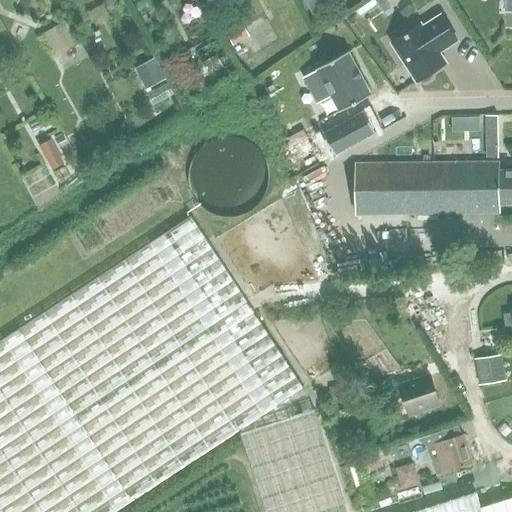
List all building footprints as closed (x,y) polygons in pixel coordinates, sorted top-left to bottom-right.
[(328,0),(305,0),(315,16),(332,7),(328,0)] [(441,15),(423,27),(420,24),(392,42),(418,83),(446,64),(440,54),(458,42),(441,15)] [(42,34),(56,58),(79,45),(65,21),(42,34)] [(228,33),(234,44),(250,35),(244,24),(228,33)] [(219,39),(169,65),(175,77),(183,93),(233,67),(225,51),(219,39)] [(318,70),(304,77),(317,103),(331,96),(340,112),(372,95),(348,52),(317,68),(318,70)] [(156,62),(140,70),(150,88),(165,79),(156,62)] [(327,135),(311,143),(321,163),(378,132),(367,111),(326,133),(327,135)] [(499,158),(498,115),(486,116),(488,159),(499,158)] [(279,135),(287,150),(308,138),(300,123),(279,135)] [(63,133),(55,137),(58,143),(66,139),(63,133)] [(39,146),(52,169),(65,162),(52,139),(39,146)] [(267,188),(268,180),(267,172),(265,166),(262,160),(258,154),(251,148),(247,146),(239,143),(231,142),(223,142),(216,145),(209,148),(204,152),(199,158),(195,165),(192,172),(192,180),(192,187),(194,194),(197,201),(202,207),(209,212),(215,215),(220,217),(228,219),(236,218),(244,216),(251,212),(256,208),(261,203),(265,195),(267,188)] [(499,204),(511,204),(511,168),(497,169),(497,161),(356,163),(356,214),(499,212),(499,204)] [(0,511),(112,511),(304,388),(191,215),(0,340),(0,511)] [(356,250),(350,229),(332,235),(338,255),(356,250)] [(505,380),(501,355),(476,359),(480,384),(505,380)] [(439,404),(429,376),(401,385),(410,413),(439,404)] [(346,387),(330,389),(333,408),(349,406),(346,387)] [(241,431),(242,434),(266,511),(511,511),(511,496),(481,507),(476,491),(409,511),(346,511),(314,408),(241,431)] [(464,434),(434,444),(438,458),(432,460),(437,475),(473,463),(464,434)] [(378,452),(361,458),(366,474),(384,468),(378,452)] [(413,464),(395,470),(401,489),(419,484),(413,464)]
